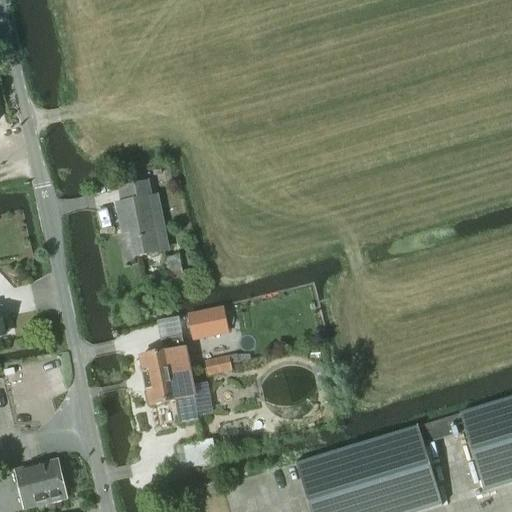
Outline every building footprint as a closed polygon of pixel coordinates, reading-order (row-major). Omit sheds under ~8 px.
[(123,203),(117,204),(122,234),(130,232),(135,257),(160,252),(160,250),(168,248),(166,235),(158,237),(150,197),(147,183),(120,188),(123,203)] [(223,309),(188,317),(188,318),(193,342),(215,337),(213,330),(227,327),(223,309)] [(178,319),(155,324),(158,342),(160,341),(181,337),(178,319)] [(145,382),(188,374),(181,337),(160,341),(162,347),(159,351),(160,354),(140,358),(145,382)] [(219,374),(231,372),(228,357),(216,360),(219,374)] [(207,376),(219,374),(216,360),(204,362),(207,376)] [(197,423),(192,396),(188,374),(145,382),(150,407),(174,403),(178,426),(197,423)] [(511,483),(511,400),(460,416),(484,492),(511,483)] [(309,511),(418,511),(440,505),(417,430),(296,467),(309,511)] [(0,511),(22,511),(66,502),(57,462),(43,466),(0,475),(0,511)]
